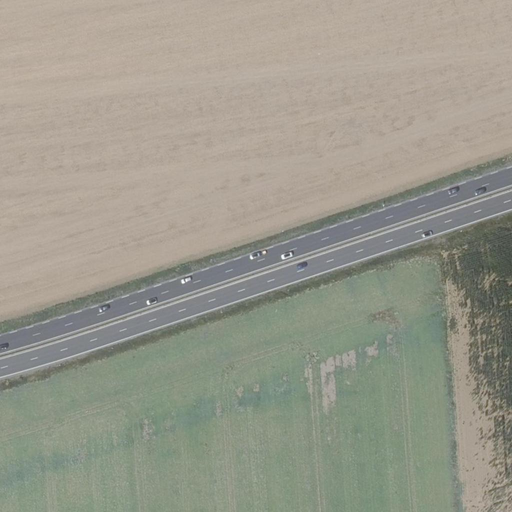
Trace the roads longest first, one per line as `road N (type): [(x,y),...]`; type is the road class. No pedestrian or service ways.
road 1 (trunk): [(0,368),(511,199)]
road 2 (trunk): [(511,175),(0,344)]
